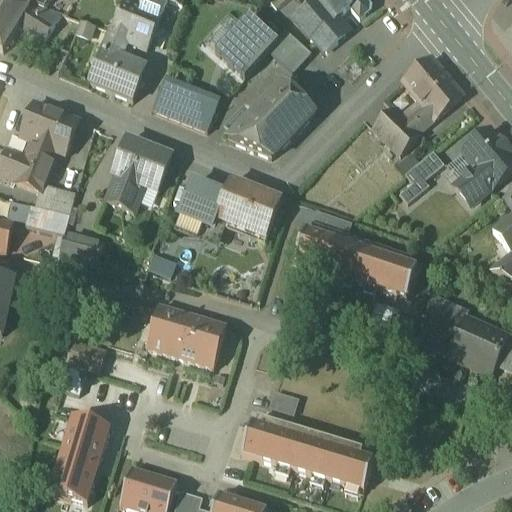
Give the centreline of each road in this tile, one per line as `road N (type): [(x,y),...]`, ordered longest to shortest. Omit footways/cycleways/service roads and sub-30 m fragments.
road 1 (residential): [(444,26),(313,158),(271,182),(0,72)]
road 2 (residential): [(261,323),(411,371),(511,419)]
road 3 (residential): [(0,265),(261,323)]
road 4 (residential): [(212,470),(133,451),(146,408),(227,425)]
